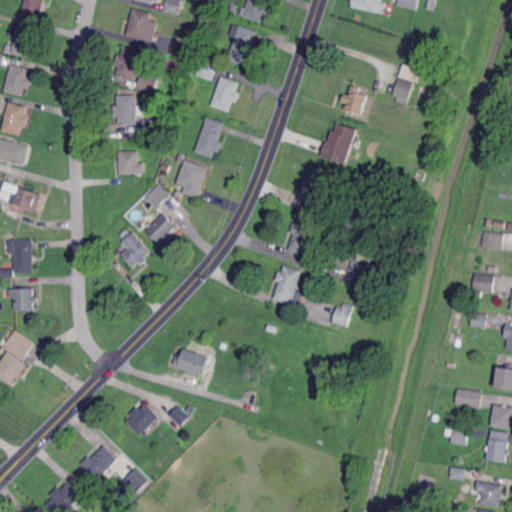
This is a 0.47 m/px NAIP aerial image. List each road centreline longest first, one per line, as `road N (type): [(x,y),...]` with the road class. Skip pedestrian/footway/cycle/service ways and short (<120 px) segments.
road 1 (residential): [(317,0),(268,150),(228,236),(0,476)]
road 2 (residential): [(91,0),(75,74),(81,312),(85,336),(110,365)]
